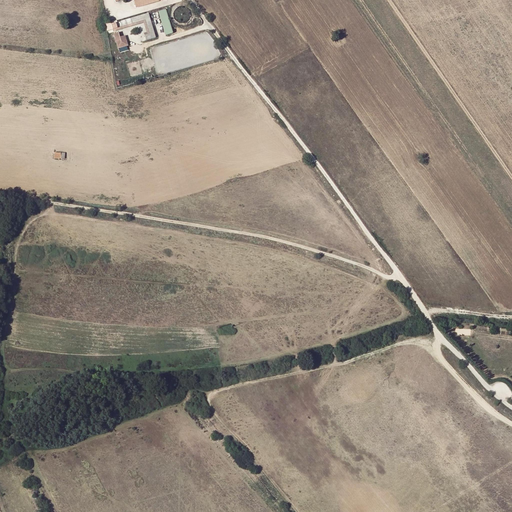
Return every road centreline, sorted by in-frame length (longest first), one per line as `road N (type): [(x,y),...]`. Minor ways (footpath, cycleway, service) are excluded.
road 1 (track): [(6,427),(2,349),(17,241),(38,214),(274,249),(368,281),(402,311),(399,319),(225,366),(16,368)]
road 2 (track): [(511,423),(423,342),(214,391),(208,403),(215,415),(298,511)]
road 3 (track): [(0,197),(234,232),(400,276)]
road 4 (track): [(8,319),(133,334),(388,304),(393,297)]
road 5 (track): [(15,268),(393,297)]
road 6 (track): [(400,276),(189,0)]
road 7 (track): [(511,214),(361,0)]
road 8 (track): [(400,276),(437,333),(511,408)]
